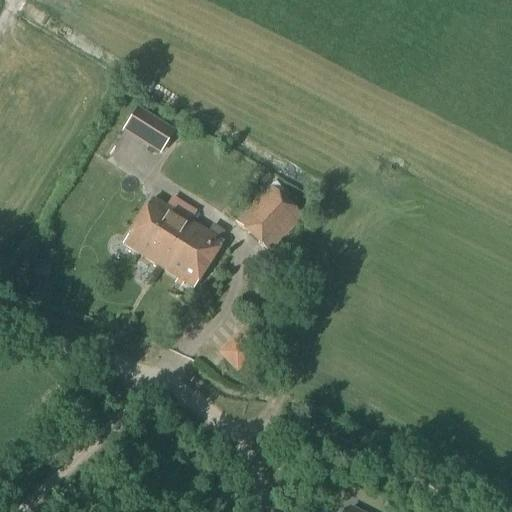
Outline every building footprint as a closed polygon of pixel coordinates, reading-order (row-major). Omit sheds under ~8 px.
[(159,156),(174,132),(136,109),(121,133),(159,156)] [(268,256),(301,220),(266,186),(232,222),(268,256)] [(154,267),(183,221),(151,200),(122,247),(154,267)] [(191,290),(220,244),(183,221),(154,267),(191,290)] [(272,336),(255,318),(249,324),(248,323),(216,355),(235,375),(268,343),(266,341),(272,336)]
